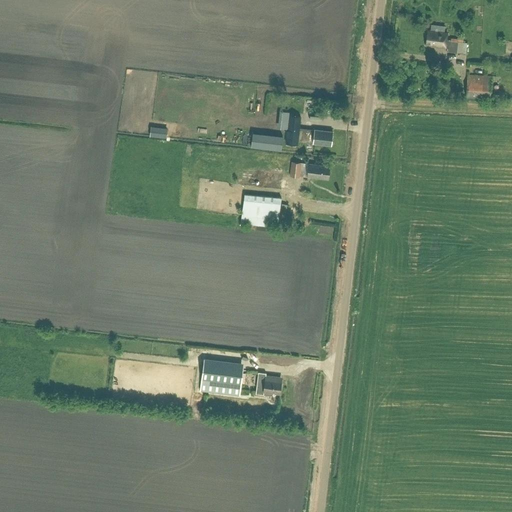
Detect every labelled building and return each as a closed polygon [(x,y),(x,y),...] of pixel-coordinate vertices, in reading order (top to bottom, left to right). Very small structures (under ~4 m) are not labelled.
[(457,53),(458,43),(450,42),(450,41),(446,41),(447,33),(426,31),(425,46),(449,49),(449,52),(457,53)] [(468,50),(468,40),(460,40),(460,50),(468,50)] [(490,100),(492,76),(467,75),(465,98),(490,100)] [(331,145),(333,132),(315,130),(315,129),(299,128),(300,116),(289,115),(286,143),(297,144),(298,141),(313,143),(331,145)] [(151,126),(151,135),(166,136),(167,128),(151,126)] [(328,179),(330,165),(309,163),(301,163),(292,162),(290,175),(299,177),(311,177),(328,179)] [(238,165),(231,168),(234,176),(242,173),(238,165)] [(240,224),(277,227),(281,198),(244,194),(240,224)] [(213,375),(212,370),(209,370),(209,365),(203,365),(203,375),(213,375)] [(243,368),(223,366),(220,393),(240,395),(242,384),(243,368)] [(280,392),(282,381),(276,380),(277,376),(266,375),(266,372),(258,372),(256,393),(264,394),(264,391),(280,392)]
